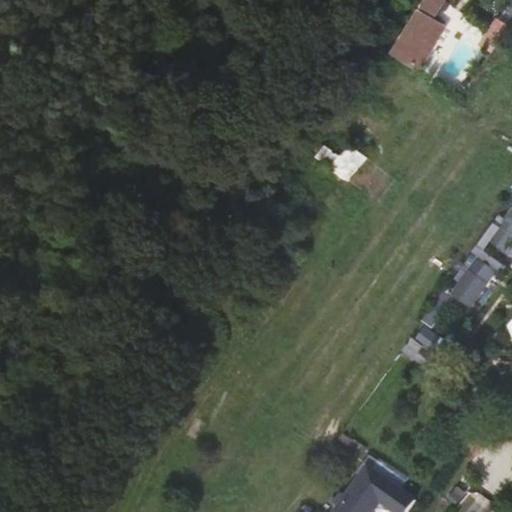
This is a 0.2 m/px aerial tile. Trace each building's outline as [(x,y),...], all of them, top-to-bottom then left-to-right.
[(448,0),(431,0),(424,12),(436,20),(448,0)] [(436,20),(424,12),(396,56),(400,59),(422,72),(449,28),(436,20)] [(486,99),(471,88),(461,101),(476,112),(486,99)] [(362,174),(340,155),(336,159),(335,158),(329,167),(353,185),(362,174)] [(511,203),(449,290),(474,308),(510,259),(511,260),(511,203)] [(406,511),(416,499),(368,465),(347,495),(340,491),(332,501),(339,506),(335,511),(370,511),(380,499),(398,511),(406,511)]
